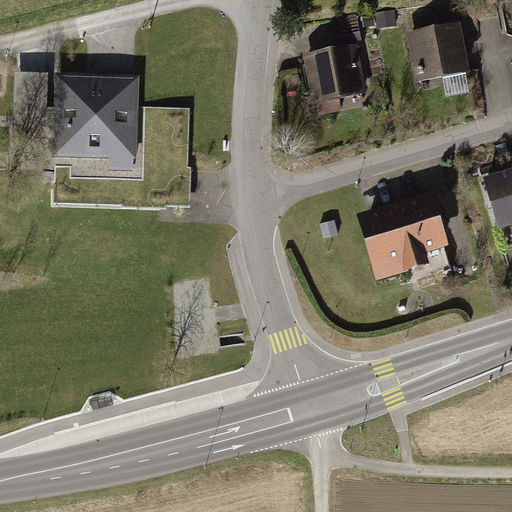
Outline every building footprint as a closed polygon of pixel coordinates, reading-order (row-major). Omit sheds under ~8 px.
[(463,26),(404,34),(410,82),(469,74),(463,26)] [(358,46),(306,56),(315,101),(366,92),(358,46)] [(139,78),(54,74),(51,155),(136,159),(139,78)] [(511,165),(480,173),(495,228),(511,223),(511,165)] [(430,192),(356,210),(374,285),(449,266),(430,192)]
